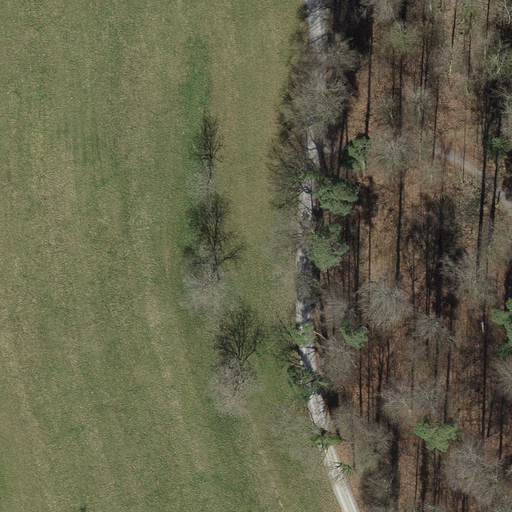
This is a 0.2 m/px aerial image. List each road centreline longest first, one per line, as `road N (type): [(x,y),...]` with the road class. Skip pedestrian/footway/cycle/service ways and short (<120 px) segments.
road 1 (track): [(314,0),(321,42),(305,330),(318,426),(353,511)]
road 2 (track): [(312,160),(418,145),(481,171),(511,214)]
